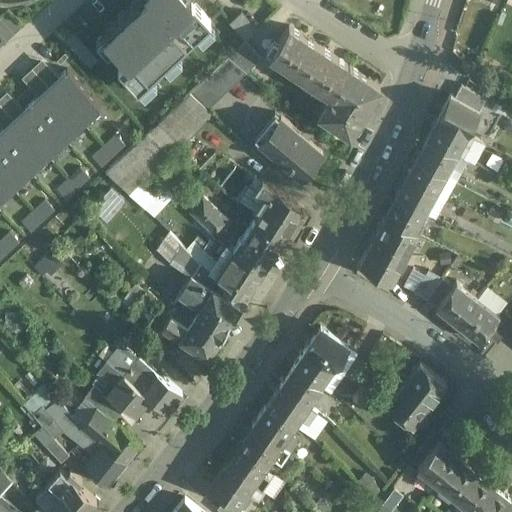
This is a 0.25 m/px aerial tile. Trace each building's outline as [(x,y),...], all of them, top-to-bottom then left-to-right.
[(137,0),(101,34),(124,59),(117,65),(137,87),(211,19),(193,0),(137,0)] [(503,0),(482,0),(481,3),(500,10),(503,0)] [(241,9),(229,19),(245,37),(257,27),(241,9)] [(350,65),(288,25),(270,54),(331,94),(350,65)] [(246,39),(227,56),(246,72),(261,57),(246,39)] [(227,56),(190,91),(207,108),(246,72),(227,56)] [(380,85),(350,65),(331,94),(319,112),(350,132),(380,85)] [(83,119),(101,102),(68,68),(50,84),(83,119)] [(485,96),(461,83),(455,95),(479,108),(485,96)] [(65,135),(83,119),(50,84),(33,101),(65,135)] [(190,91),(153,125),(145,133),(165,152),(169,156),(212,112),(207,108),(190,91)] [(478,109),(450,94),(438,117),(466,132),(478,109)] [(47,152),(65,135),(33,101),(15,117),(47,152)] [(322,152),(274,111),(254,136),(302,176),(322,152)] [(0,137),(30,169),(47,152),(15,117),(0,131),(0,137)] [(466,132),(438,117),(427,136),(455,151),(456,151),(467,157),(472,156),(475,150),(474,146),(473,146),(475,142),(484,143),(484,142),(466,132)] [(116,132),(91,153),(100,163),(125,142),(116,132)] [(145,133),(105,170),(128,191),(135,184),(165,152),(145,133)] [(455,151),(427,136),(417,156),(445,171),(455,151)] [(0,172),(12,185),(30,169),(0,137),(0,172)] [(445,171),(417,156),(406,175),(434,190),(445,171)] [(0,196),(12,185),(0,172),(0,196)] [(58,183),(64,194),(82,183),(76,173),(58,183)] [(434,190),(406,175),(396,194),(424,209),(434,190)] [(303,206),(261,179),(255,188),(254,187),(254,188),(248,184),(237,200),(254,211),(257,207),(260,209),(254,218),(282,237),(303,206)] [(152,200),(135,184),(128,191),(145,208),(152,200)] [(424,209),(396,194),(385,213),(418,231),(424,220),(420,217),(424,209)] [(229,220),(203,195),(190,209),(216,233),(229,220)] [(34,226),(54,207),(45,198),(25,217),(34,226)] [(239,214),(237,212),(228,226),(240,237),(241,238),(251,223),(241,215),(243,214),(241,212),(239,214)] [(418,231),(385,213),(360,260),(392,279),(418,231)] [(251,223),(241,238),(240,237),(233,248),(235,249),(263,267),(282,237),(254,218),(251,223)] [(182,244),(159,279),(172,287),(178,291),(199,260),(182,244)] [(233,248),(229,244),(212,271),(218,277),(242,300),(263,267),(235,249),(233,248)] [(49,275),(62,259),(50,249),(37,265),(49,275)] [(199,260),(178,291),(172,287),(165,297),(193,314),(194,313),(206,322),(204,325),(218,335),(239,304),(212,287),(218,277),(212,271),(199,260)] [(427,270),(415,288),(426,297),(439,280),(427,270)] [(439,280),(426,297),(433,303),(450,282),(443,276),(439,280)] [(457,280),(436,306),(457,323),(477,297),(478,297),(457,280)] [(161,301),(145,288),(127,311),(141,327),(161,301)] [(499,314),(477,297),(457,323),(479,339),(499,314)] [(206,322),(194,313),(193,314),(188,324),(170,313),(163,325),(206,353),(218,335),(204,325),(206,322)] [(511,319),(506,314),(488,336),(497,343),(511,323),(511,319)] [(347,343),(320,325),(305,347),(331,365),(347,343)] [(152,348),(134,333),(127,342),(145,357),(152,348)] [(108,347),(98,359),(104,363),(107,361),(113,352),(108,347)] [(331,365),(305,347),(293,365),(319,384),(331,365)] [(124,361),(114,352),(113,352),(107,361),(118,369),(124,361)] [(364,359),(354,353),(342,373),(352,379),(364,359)] [(183,391),(139,356),(124,374),(149,394),(167,409),(166,409),(168,411),(170,408),(169,408),(181,394),(183,391)] [(118,369),(107,361),(104,363),(100,369),(111,377),(112,377),(118,369)] [(445,382),(420,363),(403,384),(428,403),(445,382)] [(319,384),(293,365),(279,385),(307,404),(307,403),(320,384),(319,384)] [(124,374),(118,369),(112,377),(118,382),(110,392),(123,403),(125,404),(134,411),(143,400),(144,400),(149,394),(124,374)] [(366,374),(359,370),(352,379),(359,385),(366,374)] [(46,383),(24,402),(33,413),(42,405),(63,429),(66,427),(67,427),(49,405),(58,397),(46,383)] [(120,411),(94,384),(85,396),(97,406),(113,419),(120,411)] [(428,403),(403,384),(386,406),(411,425),(428,403)] [(307,404),(279,385),(266,404),(293,423),(298,417),(307,404)] [(113,419),(97,406),(85,396),(71,413),(76,419),(82,425),(81,427),(101,443),(102,444),(126,462),(131,456),(130,456),(140,444),(141,444),(142,442),(113,419)] [(126,462),(102,444),(101,443),(81,427),(82,425),(76,419),(71,413),(58,397),(49,405),(67,427),(66,427),(73,434),(80,442),(93,452),(84,463),(109,483),(126,462)] [(316,409),(307,403),(307,404),(298,417),(306,423),(316,409)] [(293,423),(266,404),(252,424),(280,443),(280,442),(293,423)] [(63,429),(42,405),(33,413),(54,437),(63,429)] [(280,443),(252,424),(239,443),(267,462),(271,455),(280,443)] [(69,454),(54,437),(45,445),(61,462),(69,454)] [(326,441),(323,437),(318,442),(322,446),(326,441)] [(280,443),(271,455),(280,461),(288,448),(280,442),(280,443)] [(318,442),(312,448),(315,452),(322,446),(318,442)] [(459,459),(438,442),(418,468),(439,484),(459,459)] [(267,462),(239,443),(225,463),(253,481),(267,462)] [(459,459),(439,484),(456,498),(476,473),(459,459)] [(225,463),(224,462),(209,484),(238,504),(253,481),(225,463)] [(0,491),(11,479),(11,478),(7,474),(0,466),(0,491)] [(32,484),(15,466),(7,474),(11,478),(11,479),(23,493),(32,484)] [(83,511),(96,498),(61,467),(48,481),(82,511),(83,511)] [(474,511),(494,487),(476,473),(456,498),(474,511)] [(82,511),(48,481),(37,493),(57,511),(82,511)] [(501,511),(511,500),(494,487),(474,511),(501,511)] [(396,490),(384,505),(392,510),(403,495),(396,490)] [(0,511),(13,511),(17,508),(0,493),(0,511)] [(204,511),(185,497),(184,497),(185,498),(173,511),(204,511)] [(240,511),(242,511),(224,499),(217,508),(221,511),(240,511)] [(511,511),(511,500),(501,511),(511,511)]
